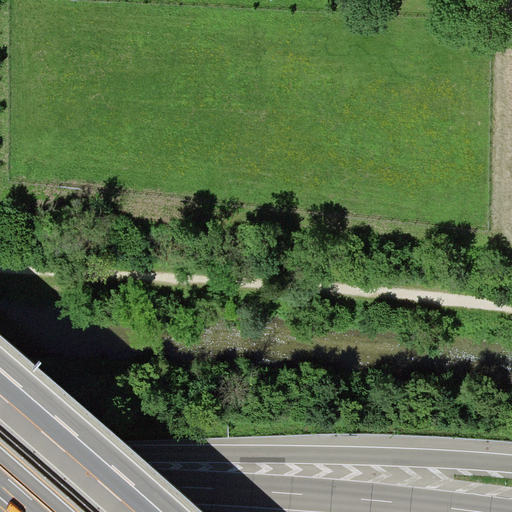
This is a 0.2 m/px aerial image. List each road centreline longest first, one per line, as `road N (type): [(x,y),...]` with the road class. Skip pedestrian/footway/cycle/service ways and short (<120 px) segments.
road 1 (motorway): [(511,462),(168,453),(0,463)]
road 2 (motorway): [(492,511),(285,491),(0,482)]
road 3 (motorway): [(136,511),(0,392)]
